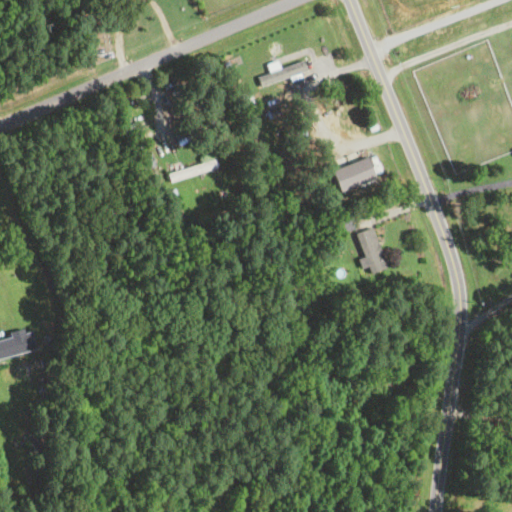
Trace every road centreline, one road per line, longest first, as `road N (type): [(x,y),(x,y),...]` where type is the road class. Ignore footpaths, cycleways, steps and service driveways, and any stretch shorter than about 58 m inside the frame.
road 1 (residential): [(437,511),(461,340),(458,288),(349,0)]
road 2 (residential): [(292,0),(0,125)]
